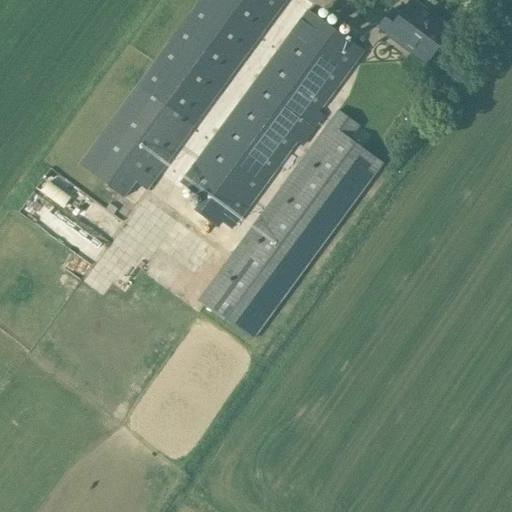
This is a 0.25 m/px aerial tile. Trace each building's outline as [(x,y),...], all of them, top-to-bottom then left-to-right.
[(203,0),(81,165),(125,198),(137,182),(147,189),(286,0),(203,0)] [(391,13),(380,28),(428,63),(452,30),(413,1),(399,19),(391,13)] [(309,11),(183,183),(236,223),(363,51),(309,11)] [(349,140),(359,127),(339,112),(198,300),(252,340),(382,165),(349,140)] [(85,196),(46,170),(34,189),(73,215),(85,196)] [(70,239),(93,257),(104,244),(80,225),(70,239)]
